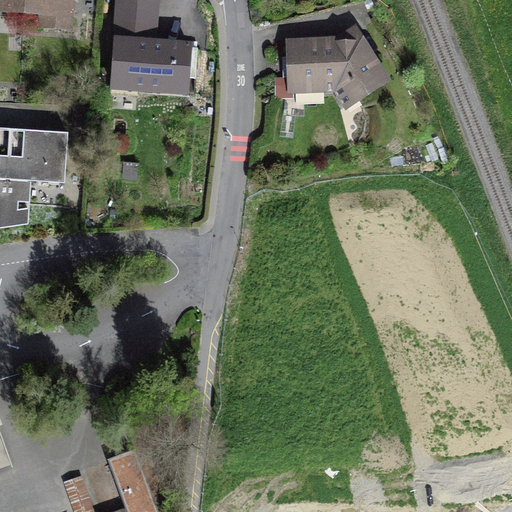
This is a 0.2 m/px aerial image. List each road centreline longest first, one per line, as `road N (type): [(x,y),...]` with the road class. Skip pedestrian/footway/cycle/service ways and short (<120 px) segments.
road 1 (residential): [(193,511),(223,247)]
road 2 (residential): [(223,247),(236,123),(233,0)]
road 3 (residential): [(223,247),(0,260)]
